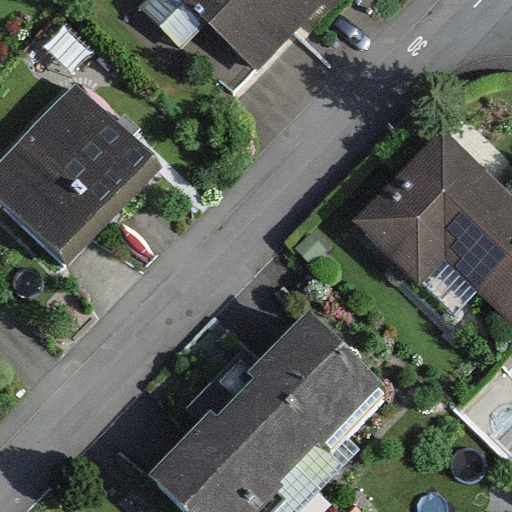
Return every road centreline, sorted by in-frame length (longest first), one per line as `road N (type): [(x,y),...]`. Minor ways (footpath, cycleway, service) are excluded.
road 1 (residential): [(0,488),(480,0)]
road 2 (secondary): [(0,357),(102,511)]
